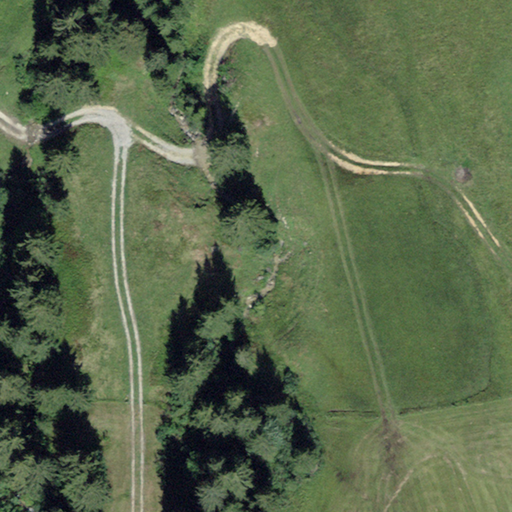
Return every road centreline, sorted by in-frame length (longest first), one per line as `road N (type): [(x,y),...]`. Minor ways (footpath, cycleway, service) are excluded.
road 1 (track): [(511,268),(439,177),(363,167),(314,135),(266,38),(254,31),(229,33),(211,61),(216,126),(205,155),(160,149),(96,114),(33,132),(0,119)]
road 2 (track): [(118,126),(117,250),(134,343),(137,511)]
